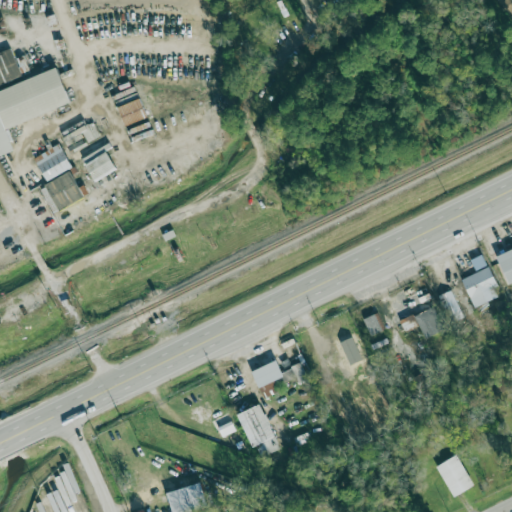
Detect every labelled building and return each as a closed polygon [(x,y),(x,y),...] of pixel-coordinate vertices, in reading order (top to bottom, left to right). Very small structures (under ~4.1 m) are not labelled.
[(0,53),(0,84),(22,79),(13,50),(0,53)] [(0,157),(15,152),(7,129),(71,106),(58,70),(0,91),(0,157)] [(45,182),(71,170),(60,145),(34,157),(45,182)] [(94,182),(116,170),(107,153),(85,165),(94,182)] [(39,189),(54,215),(85,198),(70,172),(39,189)] [(511,283),(511,250),(497,257),(509,285),(511,283)] [(471,260),(476,271),(487,266),(482,256),(471,260)] [(498,299),(494,289),(497,288),(489,268),(462,279),(474,308),(498,299)] [(439,297),(451,321),(463,316),(451,291),(439,297)] [(424,340),(443,332),(433,308),(401,322),(405,331),(418,325),(424,340)] [(364,319),(371,337),(386,330),(379,313),(364,319)] [(278,394),(273,383),(284,378),(277,361),(252,372),(264,400),(278,394)] [(307,378),(301,363),(291,367),(298,383),(307,378)] [(252,449),(259,446),(264,457),(281,450),(261,405),(238,415),(252,449)] [(455,498),(475,486),(457,456),(436,468),(455,498)] [(171,511),(187,511),(207,508),(202,484),(168,490),(171,511)]
